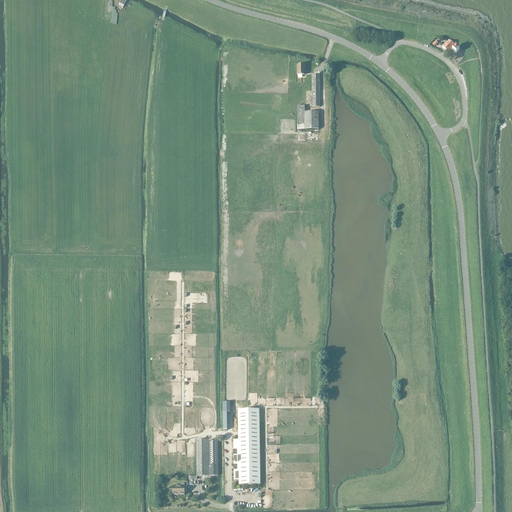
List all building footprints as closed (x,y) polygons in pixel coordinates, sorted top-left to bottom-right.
[(120,0),(118,7),(124,9),(127,2),(122,0),(120,0)] [(451,49),(454,45),(449,41),(446,44),(445,44),(442,47),(445,49),(444,51),(447,54),(448,53),(449,53),(451,49)] [(312,75),(312,92),(312,107),(320,107),(320,75),(312,75)] [(298,107),(297,130),(304,130),(319,130),(319,113),(305,113),(304,106),(298,107)] [(238,440),(233,440),(234,480),(239,480),(239,485),(260,485),(259,410),(238,410),(238,440)] [(208,440),(196,440),(196,477),(209,476),(217,476),(217,440),(208,440)] [(172,487),(172,496),(184,496),(184,487),(184,484),(180,484),(180,487),(172,487)]
